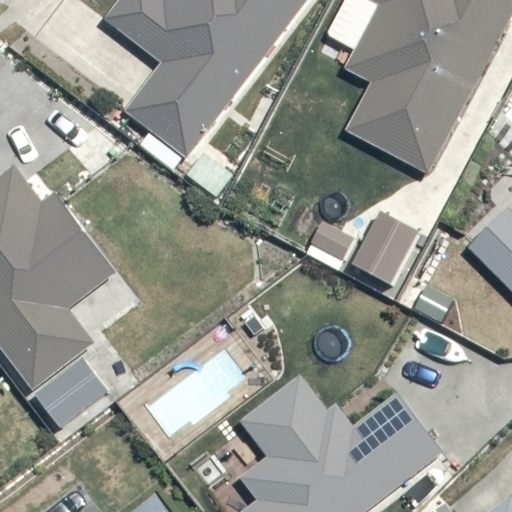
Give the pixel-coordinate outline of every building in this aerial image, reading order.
[(316,0),(124,0),(106,21),(170,66),(133,117),(191,162),(316,0)] [(353,137),(435,174),(511,29),(511,0),(372,0),(386,6),(354,71),(378,82),(353,137)] [(0,340),(37,390),(99,348),(78,316),(124,280),(64,198),(47,207),(21,172),(0,184),(0,340)] [(428,235),(384,212),(355,268),(398,291),(428,235)] [(511,215),(511,214),(471,253),(511,293),(511,215)] [(355,236),(325,222),(311,252),(341,266),(355,236)] [(257,511),(373,511),(447,458),(404,399),(354,438),(309,380),(249,426),(274,458),(249,480),(267,506),(257,511)] [(511,511),(511,503),(498,511),(511,511)]
